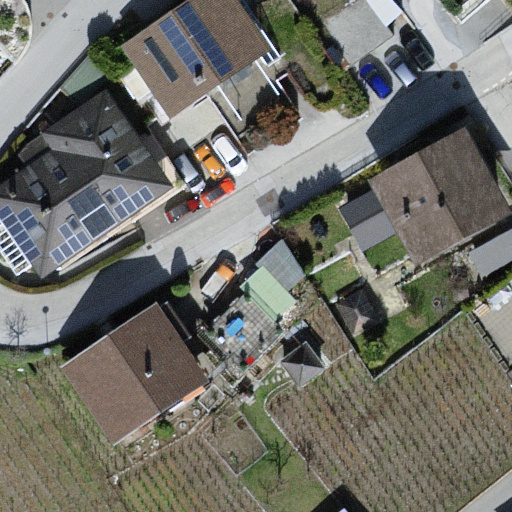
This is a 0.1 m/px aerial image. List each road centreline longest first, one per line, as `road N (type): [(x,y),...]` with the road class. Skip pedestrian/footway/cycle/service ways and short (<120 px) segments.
road 1 (residential): [(0,316),(37,318),(115,297),(511,62)]
road 2 (residential): [(101,0),(0,117)]
